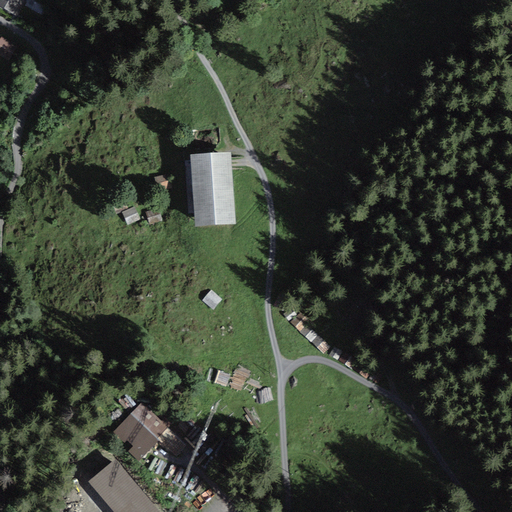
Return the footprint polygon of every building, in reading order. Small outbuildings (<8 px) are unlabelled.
[(0,0),(0,2),(16,12),(22,0),(0,0)] [(0,43),(0,53),(7,58),(14,46),(3,39),(0,43)] [(198,213),(231,211),(227,157),(194,160),(198,213)] [(157,178),(159,189),(170,186),(168,176),(157,178)] [(123,198),(114,201),(118,212),(127,208),(123,198)] [(134,208),(125,212),(130,222),(139,218),(134,208)] [(148,213),(151,223),(160,220),(158,210),(148,213)] [(212,307),(219,299),(211,293),(205,301),(212,307)] [(281,294),(275,305),(283,309),(288,298),(281,294)] [(285,313),(290,319),(295,315),(291,310),(285,313)] [(292,321),(301,330),(309,322),(300,313),(292,321)] [(312,340),(316,335),(307,326),(302,331),(312,340)] [(324,351),(328,347),(319,337),(314,341),(324,351)] [(331,354),(337,358),(341,352),(335,348),(331,354)] [(341,359),(351,367),(356,361),(345,353),(341,359)] [(354,367),(367,377),(373,370),(360,360),(354,367)] [(377,381),(380,376),(374,372),(371,377),(377,381)] [(158,437),(173,422),(167,416),(161,422),(142,404),(117,431),(122,435),(123,433),(138,447),(147,438),(154,444),(159,438),(158,437)]
